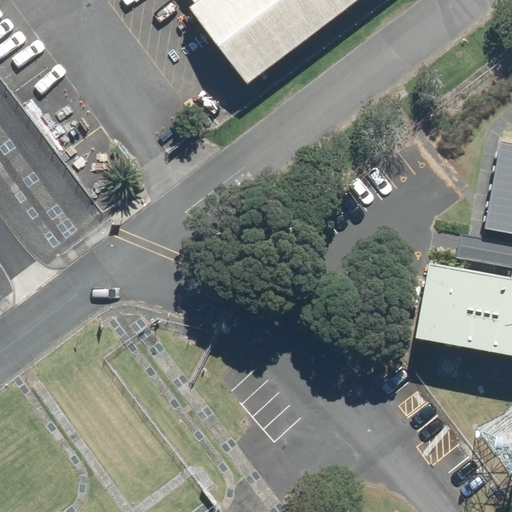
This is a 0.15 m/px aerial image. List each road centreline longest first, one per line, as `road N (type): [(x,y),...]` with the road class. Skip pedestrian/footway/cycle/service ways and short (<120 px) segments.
road 1 (unclassified): [(429,0),(0,330)]
road 2 (unknown): [(257,316),(418,168)]
